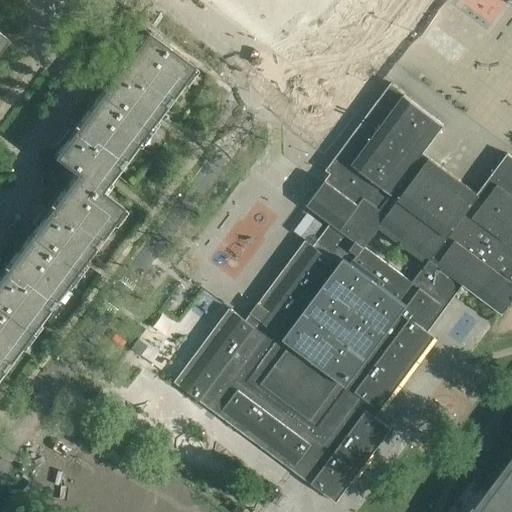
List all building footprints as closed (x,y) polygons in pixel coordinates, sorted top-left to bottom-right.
[(213,0),(218,2),(219,0),(298,0),(298,4),(289,4),(257,35),(280,48),(298,32),(298,16),(326,32),(344,0),(213,0)] [(171,96),(193,66),(147,32),(99,96),(145,130),(165,103),(163,101),(169,94),(171,96)] [(269,452),(283,463),(337,502),(392,429),(376,417),(436,337),(428,331),(459,290),(463,285),(486,302),(493,293),(485,287),(497,270),(393,193),(423,153),(444,125),(405,95),(406,94),(391,83),(326,170),(331,173),(307,205),(331,223),(314,246),(306,240),(246,320),(230,308),(175,382),(269,452)] [(125,157),(145,130),(99,96),(54,157),(76,174),(100,190),(119,165),(117,163),(122,156),(125,157)] [(503,314),(511,301),(511,156),(508,154),(478,194),(423,153),(393,193),(497,270),(485,287),(493,293),(486,302),(503,314)] [(100,238),(123,207),(100,190),(76,174),(28,238),(74,272),(94,245),(92,243),(97,236),(100,238)] [(54,299),(74,272),(28,238),(0,275),(0,313),(28,334),(48,307),(45,305),(51,298),(54,299)] [(0,367),(0,365),(5,359),(8,361),(28,334),(0,313),(0,371),(2,369),(0,367)] [(139,339),(132,348),(132,349),(142,356),(149,346),(139,339)] [(511,511),(511,481),(505,477),(478,511),(511,511)]
